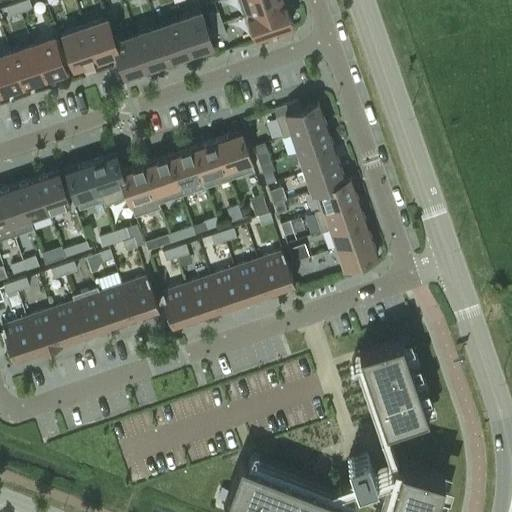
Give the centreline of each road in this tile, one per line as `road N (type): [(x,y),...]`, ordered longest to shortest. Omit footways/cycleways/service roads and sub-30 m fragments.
road 1 (residential): [(0,397),(7,408),(23,410),(412,278)]
road 2 (residential): [(0,156),(327,37)]
road 3 (tertiary): [(361,0),(450,260)]
road 4 (residential): [(327,37),(412,278)]
road 5 (tertiary): [(450,260),(504,422),(511,475)]
